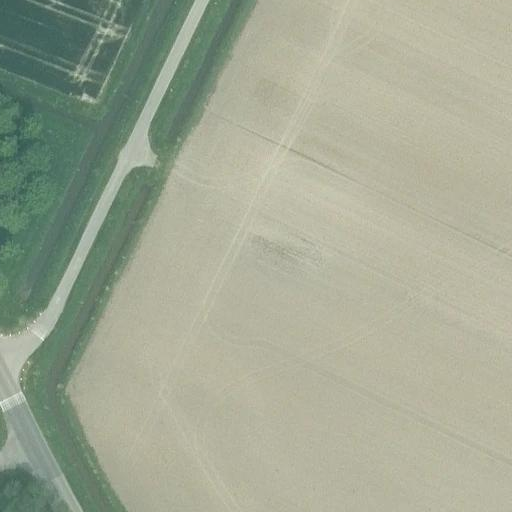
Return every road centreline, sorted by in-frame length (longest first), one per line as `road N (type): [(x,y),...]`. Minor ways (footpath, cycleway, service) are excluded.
road 1 (unclassified): [(0,360),(49,322),(202,0)]
road 2 (tertiary): [(66,511),(0,378)]
